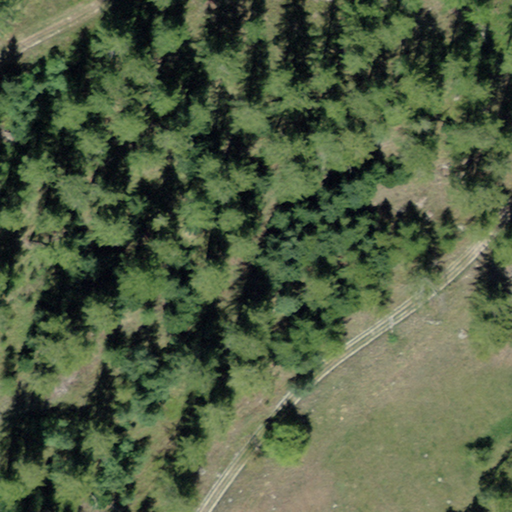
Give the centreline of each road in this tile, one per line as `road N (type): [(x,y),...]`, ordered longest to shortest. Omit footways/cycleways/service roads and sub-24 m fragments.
road 1 (track): [(184,511),(209,458),(387,292),(473,238),(511,168)]
road 2 (track): [(134,0),(0,94)]
